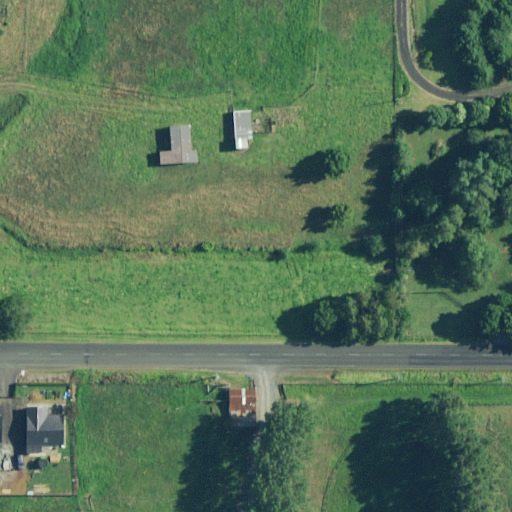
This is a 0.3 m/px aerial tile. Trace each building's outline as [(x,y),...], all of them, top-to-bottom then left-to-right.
[(248,112),(231,113),(233,150),(250,148),(248,112)] [(189,126),(165,128),(166,135),(168,135),(169,152),(156,153),(157,165),(195,162),(194,151),(191,151),(189,126)] [(254,390),(227,390),(226,429),(253,430),(254,390)] [(45,417),(45,407),(25,408),(26,452),(49,452),(49,445),(62,445),(61,417),(45,417)] [(0,492),(26,492),(25,470),(0,470),(0,492)]
